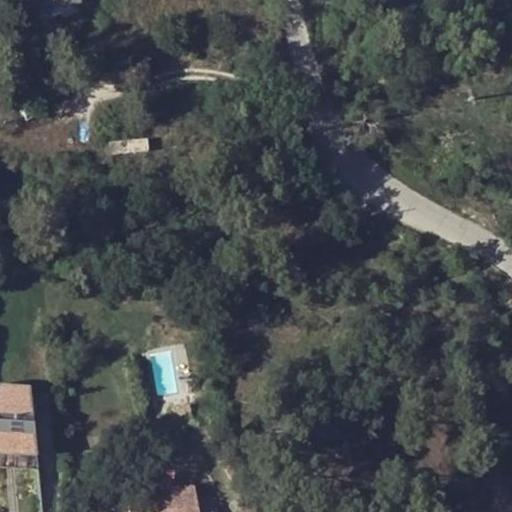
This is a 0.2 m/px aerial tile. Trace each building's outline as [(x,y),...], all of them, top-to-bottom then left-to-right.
[(79,5),(78,0),(34,0),(35,8),(79,5)] [(79,5),(35,8),(37,23),(80,18),(79,5)] [(64,153),(61,101),(40,101),(42,154),(64,153)] [(295,203),(298,180),(279,178),(276,199),(295,203)] [(155,394),(193,391),(189,345),(151,347),(155,394)] [(14,511),(40,511),(27,387),(0,385),(0,455),(9,456),(14,511)] [(197,511),(193,486),(126,494),(128,511),(197,511)]
